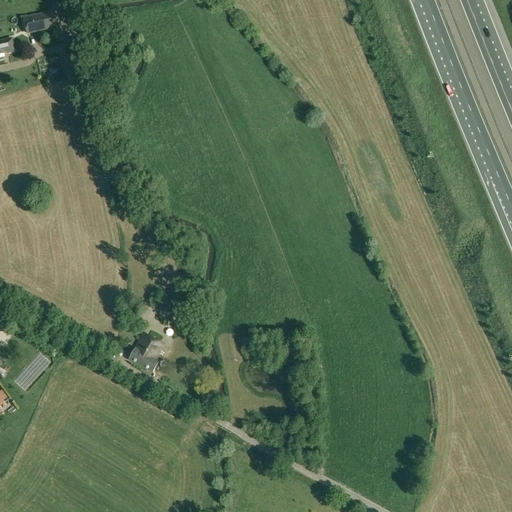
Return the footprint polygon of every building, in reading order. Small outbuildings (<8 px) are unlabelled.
[(51,13),(24,19),(27,33),(54,27),(51,13)] [(0,54),(14,52),(11,40),(0,42),(0,54)] [(86,52),(76,54),(80,69),(89,67),(86,52)] [(188,297),(173,286),(172,286),(157,308),(173,319),(188,297)] [(144,335),(129,360),(153,373),(159,362),(156,360),(164,346),(144,335)]
